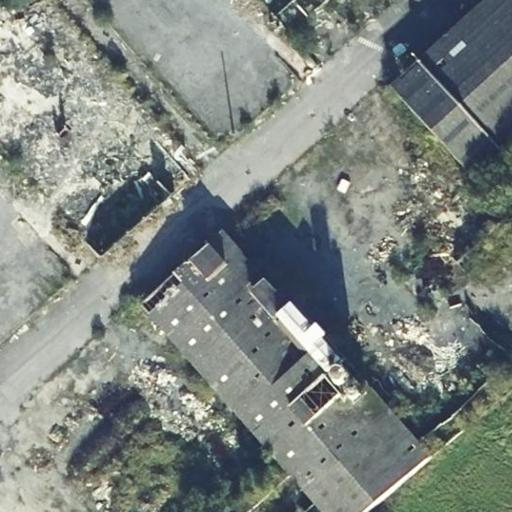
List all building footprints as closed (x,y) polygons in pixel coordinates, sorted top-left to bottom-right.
[(0,0),(0,133),(104,252),(202,166),(56,0),(0,0)] [(268,0),(295,29),(326,0),(268,0)] [(472,163),(511,127),(511,121),(501,110),(511,99),(511,10),(503,0),(483,0),(398,78),(472,163)] [(511,0),(503,0),(511,10),(511,0)] [(511,99),(501,110),(511,121),(511,99)] [(511,127),(472,163),(479,170),(511,143),(508,140),(511,136),(511,127)] [(511,215),(511,208),(481,175),(431,223),(465,259),(511,215)] [(338,511),(368,511),(438,453),(302,298),(300,301),(233,224),(150,297),(301,468),(324,496),(338,511)] [(305,511),(324,496),(301,468),(250,511),(305,511)]
